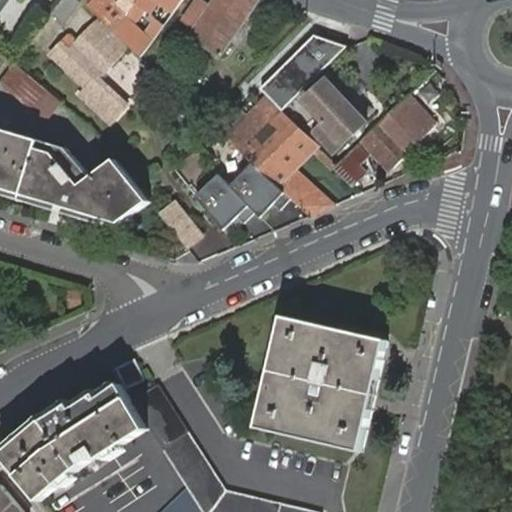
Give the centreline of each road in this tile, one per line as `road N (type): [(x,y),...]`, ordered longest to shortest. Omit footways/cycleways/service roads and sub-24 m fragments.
road 1 (residential): [(162,312),(395,207),(451,205),(483,214)]
road 2 (tertiary): [(413,511),(483,214)]
road 3 (residential): [(0,402),(162,312)]
road 4 (residential): [(162,312),(142,286),(95,262),(0,234)]
road 5 (tertiary): [(332,0),(465,32)]
road 6 (tertiary): [(483,214),(511,93)]
